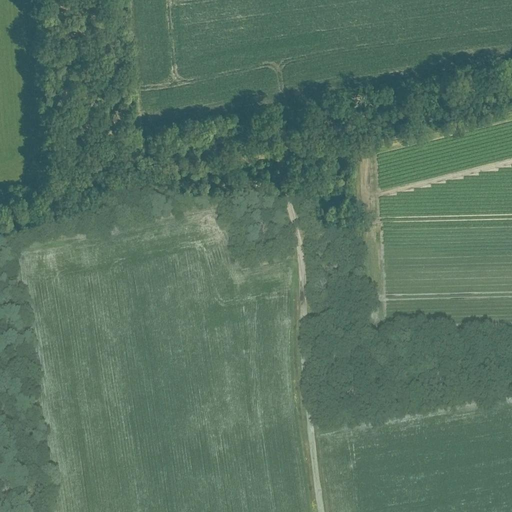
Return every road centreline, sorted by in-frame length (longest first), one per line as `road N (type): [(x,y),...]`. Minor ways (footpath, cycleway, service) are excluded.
road 1 (track): [(284,149),(281,171),(301,261),(298,357),(320,511)]
road 2 (track): [(0,202),(69,182),(284,149)]
